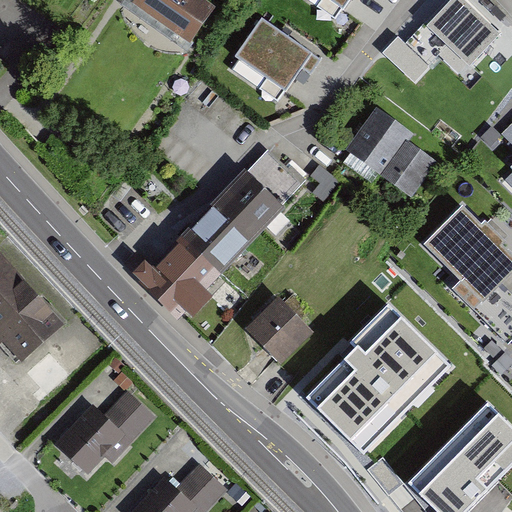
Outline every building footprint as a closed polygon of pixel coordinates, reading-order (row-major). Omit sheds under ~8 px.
[(205,0),(140,0),(136,6),(195,46),(220,10),(205,0)] [(457,0),(431,28),(470,64),(497,35),(459,0),(457,0)] [(309,46),(262,12),(237,47),(285,81),(309,46)] [(258,90),(268,74),(238,56),(228,72),(258,90)] [(416,136),(379,109),(348,152),(416,200),(441,164),(411,143),(416,136)] [(148,263),(137,275),(161,297),(181,315),(305,179),(326,198),(340,182),(297,143),(282,160),(270,149),(248,174),(234,189),(229,185),(191,227),(154,268),(148,263)] [(511,254),(466,212),(426,253),(484,310),(511,280),(511,254)] [(67,326),(0,250),(0,331),(26,361),(67,326)] [(317,335),(282,300),(250,331),(286,366),(317,335)] [(452,367),(389,305),(350,343),(356,348),(307,398),(364,456),(452,367)] [(53,351),(22,378),(45,404),(76,378),(53,351)] [(274,364),(262,382),(282,395),(294,377),(274,364)] [(108,415),(96,404),(58,443),(90,474),(107,456),(115,463),(158,418),(130,392),(108,415)] [(436,511),(468,511),(511,467),(511,428),(487,404),(408,484),(436,511)] [(171,479),(137,511),(216,511),(235,493),(205,464),(181,488),(171,479)]
